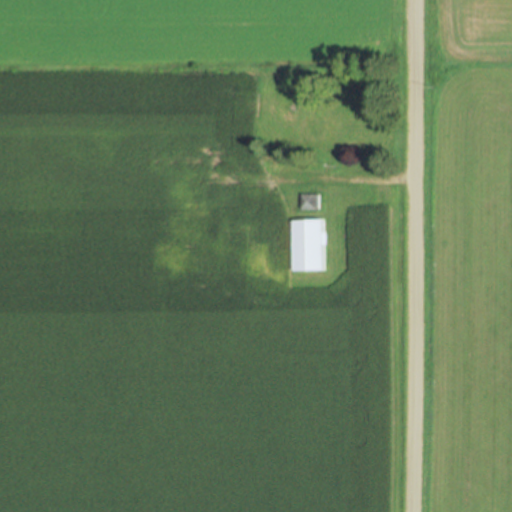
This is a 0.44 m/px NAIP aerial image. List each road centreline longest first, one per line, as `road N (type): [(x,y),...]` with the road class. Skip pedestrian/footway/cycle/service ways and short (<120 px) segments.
road 1 (residential): [(411,511),(413,0)]
road 2 (track): [(272,178),(413,179)]
